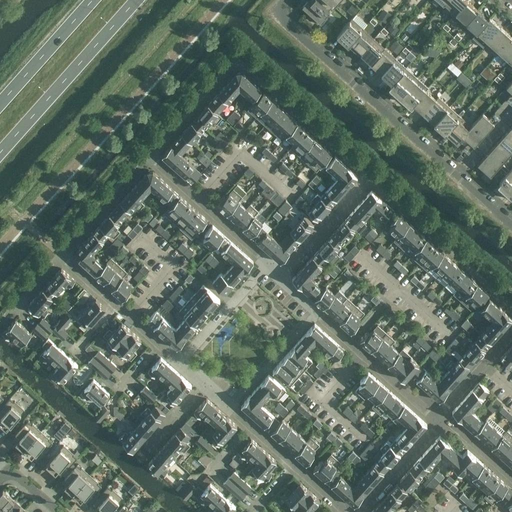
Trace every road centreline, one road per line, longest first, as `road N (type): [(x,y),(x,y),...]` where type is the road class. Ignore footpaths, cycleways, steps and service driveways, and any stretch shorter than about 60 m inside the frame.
road 1 (residential): [(511,225),(283,20),(285,0)]
road 2 (residential): [(438,416),(281,273)]
road 3 (trunk): [(0,155),(138,0)]
road 4 (residential): [(281,273),(152,157)]
road 5 (trunk): [(92,0),(0,103)]
road 6 (residential): [(61,256),(152,157)]
road 7 (residential): [(152,157),(238,63)]
road 8 (residential): [(281,273),(368,180)]
road 9 (residential): [(362,511),(438,416)]
